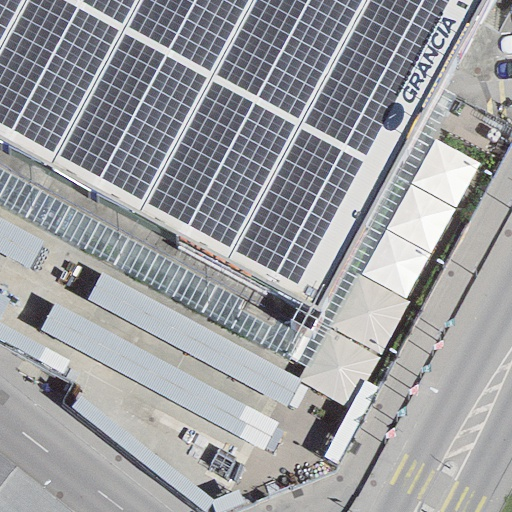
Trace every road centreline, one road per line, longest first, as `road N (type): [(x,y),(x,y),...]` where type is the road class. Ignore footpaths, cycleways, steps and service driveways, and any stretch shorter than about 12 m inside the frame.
road 1 (secondary): [(422,511),(511,346)]
road 2 (residential): [(0,419),(118,511)]
